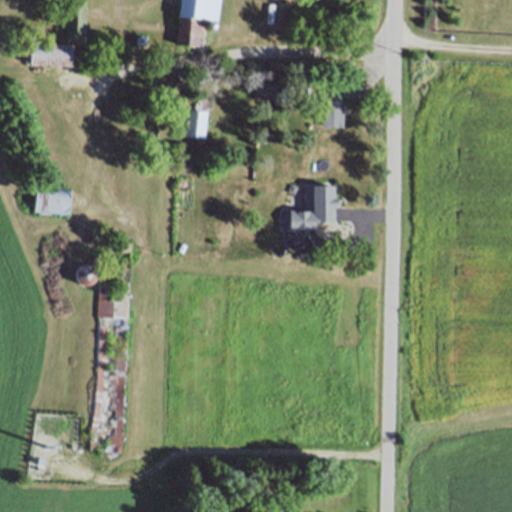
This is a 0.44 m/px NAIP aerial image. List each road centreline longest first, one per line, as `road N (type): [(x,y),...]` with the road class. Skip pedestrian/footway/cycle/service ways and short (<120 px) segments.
road 1 (residential): [(387,511),(392,0)]
road 2 (residential): [(392,59),(244,56),(111,78),(96,105),(99,199)]
